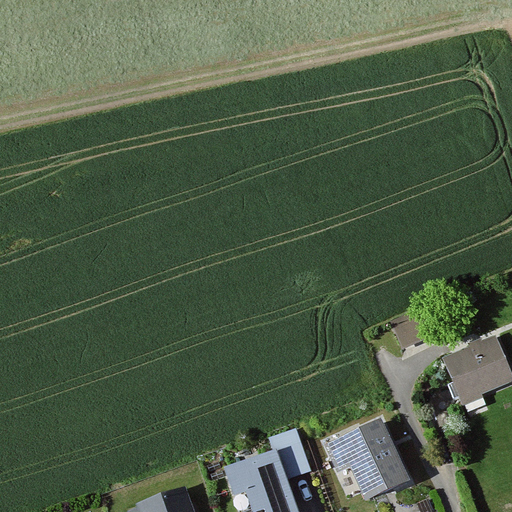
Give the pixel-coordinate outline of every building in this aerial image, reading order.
[(433,338),(421,310),(391,322),(403,351),(433,338)] [(511,386),(511,371),(500,341),(446,362),(464,406),(511,386)] [(417,486),(388,422),(329,449),(342,478),(355,472),(371,507),(417,486)] [(294,426),(266,436),(272,452),(227,469),(238,496),(250,492),(257,511),(259,511),(269,508),(270,511),(303,511),(291,479),(311,471),(294,426)] [(194,511),(188,491),(135,509),(136,511),(134,511),(194,511)]
